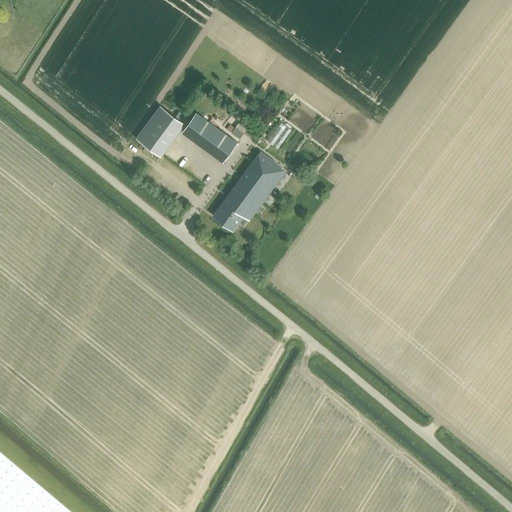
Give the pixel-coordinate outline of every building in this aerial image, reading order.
[(196,113),(182,132),(182,133),(223,162),(237,143),(237,142),(196,113)] [(279,148),(292,128),(282,121),(268,140),(279,148)] [(239,122),(232,133),(239,138),(247,128),(239,122)] [(260,151),(213,215),(233,230),(244,215),(250,220),(285,172),(274,161),(260,151)] [(0,511),(72,511),(0,451),(0,511)]
